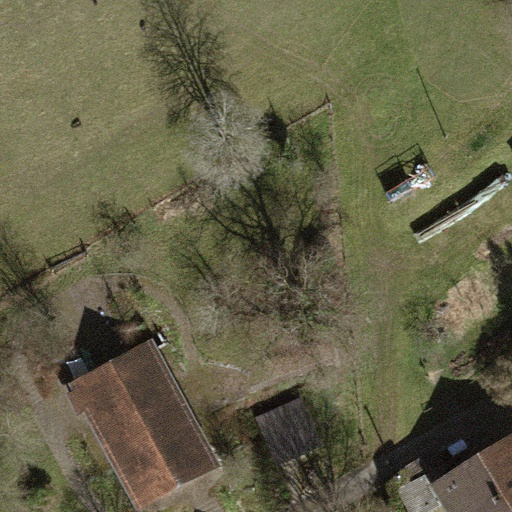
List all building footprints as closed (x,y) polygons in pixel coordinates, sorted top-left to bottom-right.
[(511,152),(511,137),(498,119),(395,195),(415,223),(511,152)] [(511,213),(511,179),(434,233),(451,256),(511,213)] [(511,267),(511,232),(454,278),(471,300),(511,267)] [(155,345),(76,387),(141,508),(220,466),(155,345)] [(311,394),(263,409),(279,458),(327,443),(311,394)] [(445,467),(402,493),(413,511),(511,511),(511,438),(451,476),(445,467)]
